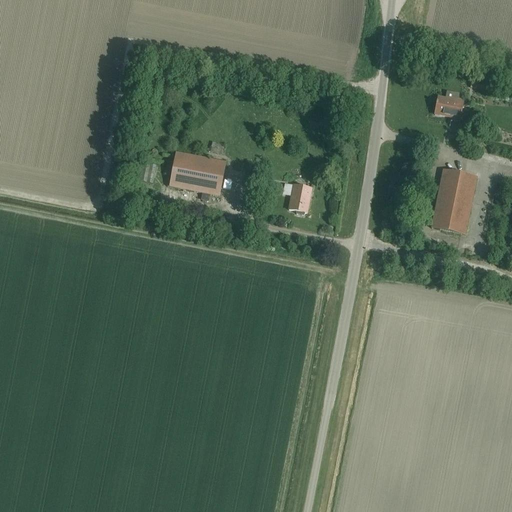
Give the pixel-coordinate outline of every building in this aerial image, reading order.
[(434,115),(451,119),(450,121),(459,123),(463,102),(457,100),(458,95),(447,93),(445,100),(437,99),(436,103),(435,106),(436,106),(434,115)] [(218,198),(225,164),(176,154),(169,188),(218,198)] [(148,163),(146,180),(156,181),(158,164),(148,163)] [(465,236),(476,179),(443,172),(431,229),(465,236)] [(293,187),(288,211),(295,212),(295,215),(303,217),(304,214),(307,215),(311,191),(293,187)]
